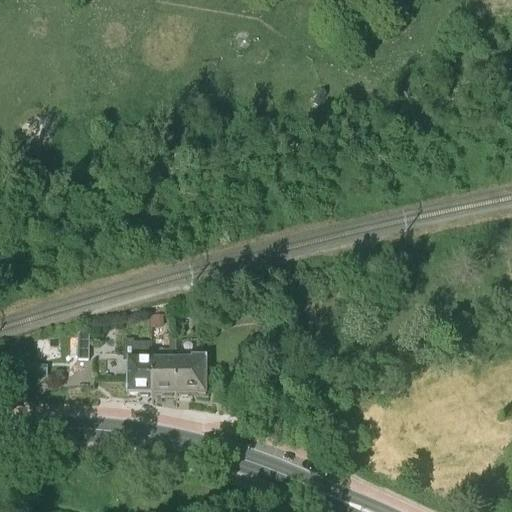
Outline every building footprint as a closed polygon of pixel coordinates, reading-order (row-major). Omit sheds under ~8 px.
[(149,316),(149,328),(162,328),(162,316),(149,316)] [(89,334),(77,334),(76,361),(88,362),(89,334)] [(149,397),(152,397),(152,360),(152,344),(133,344),(133,341),(123,341),(122,364),(127,364),(127,397),(139,397),(140,400),(148,400),(149,397)] [(177,360),(177,397),(178,397),(179,400),(188,400),(189,397),(205,397),(205,358),(192,358),(192,360),(177,360)] [(173,397),(177,397),(177,360),(152,360),(152,397),(163,397),(164,400),(172,400),(173,397)] [(18,367),(18,379),(18,381),(46,380),(47,367),(18,367)]
